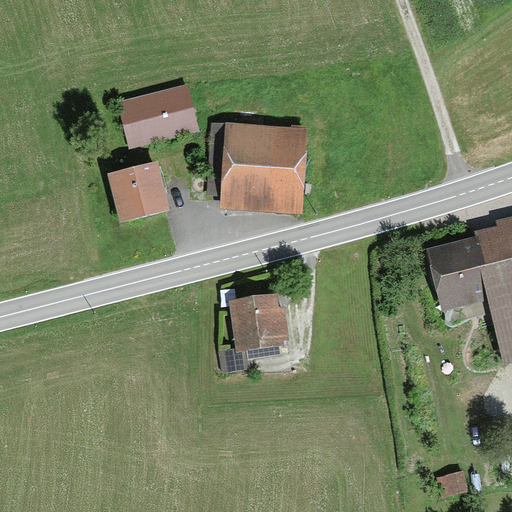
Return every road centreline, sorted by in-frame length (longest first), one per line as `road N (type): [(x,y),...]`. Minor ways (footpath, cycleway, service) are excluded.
road 1 (secondary): [(0,315),(511,174)]
road 2 (track): [(397,0),(465,191)]
